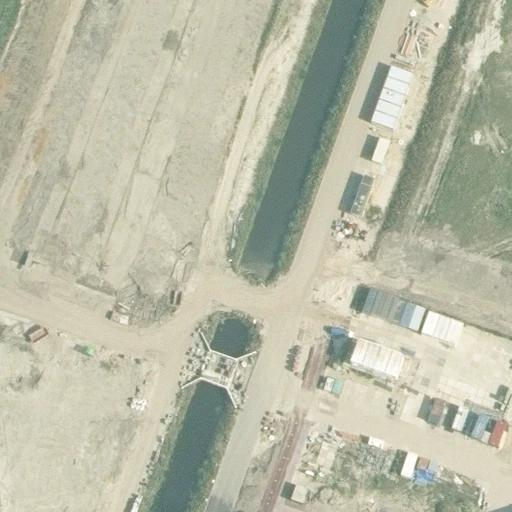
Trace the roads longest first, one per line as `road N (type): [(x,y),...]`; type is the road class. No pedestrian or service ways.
road 1 (tertiary): [(261,387),(400,0)]
road 2 (residential): [(173,358),(301,0)]
road 3 (residential): [(511,476),(261,387)]
road 4 (residential): [(173,358),(0,295)]
road 5 (residential): [(119,511),(173,358)]
road 6 (residential): [(0,143),(54,0)]
road 7 (tertiary): [(217,511),(261,387)]
